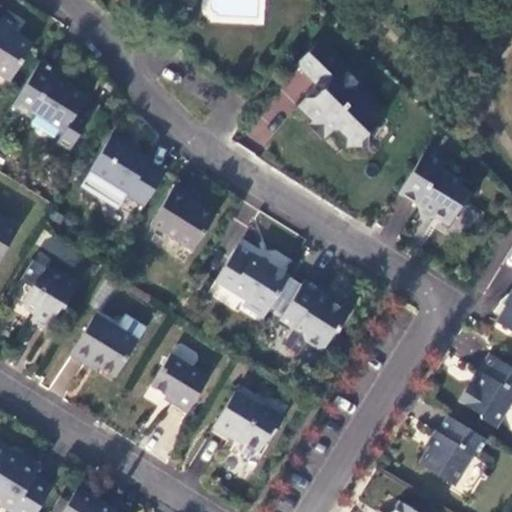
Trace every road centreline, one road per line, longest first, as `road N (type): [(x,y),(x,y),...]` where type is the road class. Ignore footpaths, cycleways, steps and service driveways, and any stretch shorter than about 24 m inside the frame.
road 1 (residential): [(315,511),(446,304),(211,153)]
road 2 (residential): [(0,382),(206,511)]
road 3 (residential): [(109,45),(178,60),(238,110),(211,153)]
road 4 (residential): [(211,153),(109,45)]
